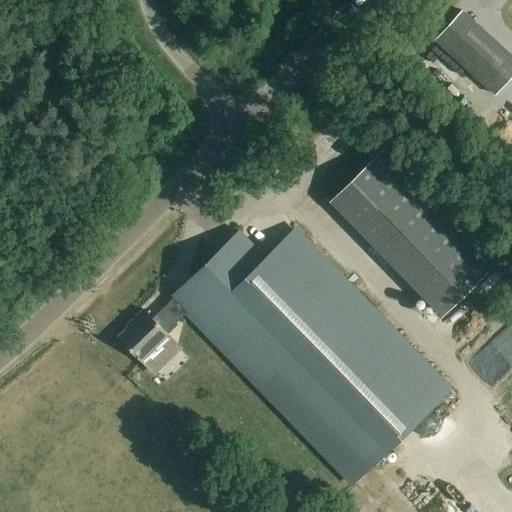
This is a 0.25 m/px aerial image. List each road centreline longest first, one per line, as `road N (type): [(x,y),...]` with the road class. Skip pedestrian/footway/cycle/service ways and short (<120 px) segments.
road 1 (unclassified): [(0,360),(240,122)]
road 2 (unclassified): [(240,122),(364,0)]
road 3 (unclassified): [(240,122),(165,41),(145,0)]
